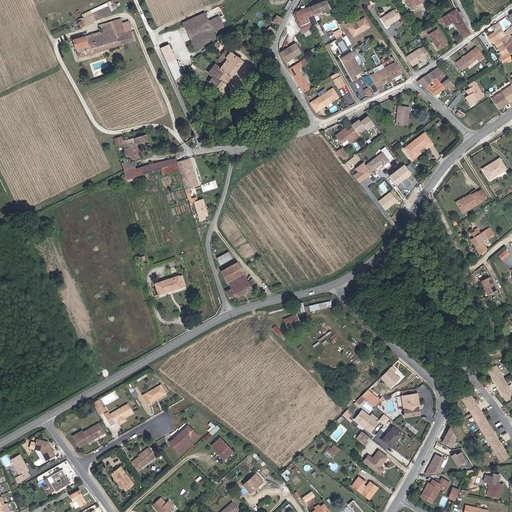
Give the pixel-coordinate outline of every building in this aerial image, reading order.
[(326,17),(333,14),(326,0),(311,6),(314,13),(315,15),(321,13),(322,15),(325,14),(326,17)] [(402,0),(410,9),(421,0),(402,0)] [(84,15),(85,18),(94,15),(97,22),(111,16),(109,9),(107,4),(84,15)] [(314,16),(315,15),(314,13),(311,6),(294,13),(304,33),(313,28),(312,27),(308,19),(314,16)] [(452,24),(454,28),(462,41),(471,34),(455,10),(442,18),(444,21),(448,27),(449,26),(452,24)] [(387,16),(381,20),(386,27),(399,19),(394,11),(387,16)] [(511,14),(503,19),(501,20),(510,33),(511,31),(511,14)] [(97,22),(94,15),(85,18),(80,20),(83,28),(97,22)] [(211,33),(213,32),(210,23),(207,24),(203,16),(181,26),(193,52),(205,46),(213,38),(211,33)] [(319,25),(314,16),(308,19),(312,27),(313,28),(319,25)] [(274,26),(278,20),(273,17),(270,23),(274,26)] [(346,25),(355,38),(362,34),(361,31),(369,26),(364,18),(356,23),(354,20),(346,25)] [(217,19),(210,23),(213,32),(221,29),(217,19)] [(119,23),(113,25),(116,36),(132,32),(129,22),(120,25),(119,23)] [(101,33),(73,41),(78,58),(134,43),(132,32),(116,36),(113,25),(100,28),(101,33)] [(269,36),(271,31),(265,27),(262,32),(268,36),(269,36)] [(340,28),(333,32),(336,37),(343,33),(340,28)] [(426,28),(420,32),(424,38),(427,36),(424,32),(428,30),(426,28)] [(486,38),(492,46),(495,50),(502,42),(499,37),(496,39),(488,29),(482,33),(486,38)] [(431,44),(436,51),(446,45),(436,30),(428,35),(433,43),(431,44)] [(499,37),(502,42),(509,36),(505,31),(499,37)] [(511,40),(509,36),(502,42),(495,50),(499,56),(500,57),(503,54),(511,44),(511,40)] [(342,37),(335,40),(338,48),(340,47),(342,51),(347,49),(342,37)] [(485,47),(487,49),(492,46),(486,38),(480,43),(483,48),(485,47)] [(334,41),(328,44),(332,50),(337,47),(334,41)] [(287,62),(303,52),(296,42),(280,52),(287,62)] [(503,62),(500,57),(499,56),(495,50),(492,46),(487,49),(496,62),(493,65),(495,68),(503,62)] [(406,57),(412,66),(425,56),(419,48),(406,57)] [(463,58),(469,65),(478,58),(480,61),(484,58),(477,48),(463,58)] [(168,50),(159,53),(160,54),(161,57),(173,86),(180,79),(168,50)] [(215,70),(209,78),(211,80),(217,84),(213,89),(217,92),(239,63),(239,62),(239,61),(238,59),(237,58),(236,57),(234,57),(231,57),(228,54),(223,51),(216,61),(220,64),(216,69),(215,70)] [(341,60),(352,77),(357,74),(355,70),(360,68),(351,54),(341,60)] [(463,70),(469,65),(463,58),(457,62),(463,70)] [(291,73),(297,70),(302,67),(299,62),(288,68),(291,73)] [(209,78),(215,70),(212,68),(212,67),(205,75),(209,78)] [(418,83),(426,89),(430,86),(433,84),(441,78),(445,75),(439,68),(423,79),(418,83)] [(373,76),(364,82),(372,95),(376,93),(389,85),(385,77),(382,78),(380,74),(377,69),(371,73),(373,76)] [(389,69),(380,74),(382,78),(385,77),(389,85),(396,81),(389,69)] [(307,88),(297,70),(291,73),(301,91),(307,88)] [(442,84),(446,89),(449,86),(451,88),(455,86),(446,74),(445,75),(441,78),(445,82),(442,84)] [(343,86),(338,77),(331,81),(336,90),(343,86)] [(205,83),(213,89),(217,84),(211,80),(209,78),(205,83)] [(445,82),(441,78),(433,84),(435,87),(433,89),(430,86),(426,89),(430,93),(442,84),(445,82)] [(368,99),(372,96),(372,95),(364,82),(363,80),(359,83),(368,99)] [(472,83),(474,86),(466,92),(470,98),(480,91),(476,85),(477,84),(475,82),(472,83)] [(446,89),(442,84),(430,93),(435,97),(446,89)] [(333,103),(338,99),(333,90),(316,100),(322,109),(325,107),(324,104),(331,101),(333,103)] [(511,97),(506,90),(485,104),(494,115),(500,111),(499,110),(507,104),(508,105),(511,102),(511,97)] [(408,107),(397,107),(396,125),(408,125),(408,107)] [(457,107),(451,112),(455,114),(461,117),(462,114),(458,111),(459,110),(457,107)] [(362,121),(361,119),(353,125),(359,133),(366,128),(368,130),(376,124),(370,115),(362,121)] [(376,126),(368,130),(372,138),(380,134),(376,126)] [(355,140),(350,133),(346,135),(343,136),(341,134),(333,140),(341,150),(355,140)] [(126,140),(124,140),(127,150),(128,149),(131,149),(132,148),(134,148),(134,146),(142,144),(140,136),(137,137),(126,140)] [(112,148),(120,146),(118,142),(118,139),(117,138),(117,137),(115,137),(112,138),(111,138),(110,140),(111,145),(112,148)] [(409,164),(414,160),(412,157),(415,155),(422,150),(424,153),(428,149),(421,139),(401,153),(409,164)] [(127,150),(124,140),(124,141),(123,141),(118,142),(120,146),(124,159),(129,157),(131,157),(137,155),(135,149),(134,148),(132,148),(131,149),(128,149),(127,150)] [(377,155),(379,158),(363,169),(368,176),(378,168),(380,171),(385,167),(388,169),(390,167),(390,163),(382,152),(377,155)] [(333,157),(338,163),(344,159),(339,153),(333,157)] [(499,158),(495,160),(496,162),(489,166),(488,164),(482,168),(488,179),(505,169),(499,158)] [(173,159),(160,163),(162,170),(174,166),(175,166),(173,159)] [(186,162),(175,166),(174,166),(176,173),(183,194),(195,190),(186,162)] [(159,171),(162,170),(160,163),(145,168),(147,174),(155,172),(159,171)] [(121,173),(122,176),(130,173),(128,165),(119,168),(121,172),(121,173)] [(176,173),(174,166),(162,170),(159,171),(161,178),(176,173)] [(145,168),(130,173),(122,176),(122,177),(123,180),(124,181),(132,179),(134,178),(143,176),(145,175),(146,175),(147,174),(145,168)] [(133,183),(132,179),(124,181),(123,180),(122,177),(118,179),(121,187),(133,183)] [(487,197),(481,188),(477,191),(482,200),(487,197)] [(458,206),(462,213),(482,200),(477,191),(475,189),(471,192),(472,194),(465,198),(464,196),(458,200),(460,204),(458,206)] [(379,199),(385,209),(399,202),(393,191),(379,199)] [(200,221),(211,217),(204,198),(194,202),(200,221)] [(472,237),(480,251),(486,248),(482,241),(493,233),(489,226),(478,233),(476,230),(479,228),(477,226),(474,228),(476,229),(472,232),(474,235),(472,237)] [(504,250),(498,256),(501,259),(507,254),(504,250)] [(223,255),(214,258),(215,263),(225,260),(223,255)] [(218,274),(221,281),(237,273),(233,266),(218,274)] [(223,285),(239,277),(237,273),(221,281),(223,285)] [(498,289),(491,275),(481,280),(488,294),(498,289)] [(239,277),(223,285),(228,293),(222,296),(226,303),(251,289),(253,288),(251,284),(247,286),(246,284),(244,285),(239,277)] [(149,289),(153,300),(178,292),(175,281),(149,289)] [(303,302),(298,303),(300,313),(326,307),(331,306),(330,301),(308,306),(304,307),(303,302)] [(284,319),(287,326),(297,322),(294,315),(284,319)] [(388,374),(381,380),(390,390),(399,381),(394,376),(396,374),(392,370),(390,371),(393,375),(391,377),(388,374)] [(501,370),(493,374),(501,389),(510,404),(511,402),(511,391),(509,385),(501,370)] [(161,387),(143,397),(147,405),(165,395),(161,387)] [(103,403),(108,402),(107,398),(111,397),(110,394),(101,397),(103,403)] [(474,415),(484,433),(494,450),(502,465),(510,461),(501,445),(491,429),(482,411),(472,394),(465,398),(474,415)] [(366,395),(361,400),(369,406),(374,410),(380,406),(383,403),(380,401),(378,404),(366,395)] [(416,412),(419,411),(421,411),(421,406),(419,406),(416,406),(415,398),(396,400),(398,410),(403,410),(404,421),(417,419),(416,412)] [(95,402),(90,405),(94,413),(99,410),(95,402)] [(116,426),(123,422),(122,420),(130,415),(125,407),(107,418),(105,415),(102,417),(109,428),(115,424),(116,426)] [(377,425),(360,412),(353,421),(370,435),(377,425)] [(456,436),(449,426),(441,441),(451,446),(456,436)] [(80,435),(72,440),(78,451),(102,437),(97,428),(81,436),(80,435)] [(176,445),(173,440),(169,444),(178,455),(198,440),(188,429),(182,434),(185,438),(176,445)] [(399,438),(391,431),(381,444),(389,450),(399,438)] [(182,434),(173,440),(176,445),(185,438),(182,434)] [(368,439),(362,435),(356,442),(364,448),(367,445),(365,443),(368,439)] [(220,442),(213,448),(224,462),(232,455),(220,442)] [(46,446),(35,443),(32,453),(39,455),(45,465),(54,460),(46,446)] [(136,458),(138,460),(148,453),(147,451),(136,458)] [(467,460),(460,451),(455,452),(450,455),(457,467),(467,460)] [(148,453),(138,460),(129,466),(135,475),(144,469),(143,468),(153,461),(148,453)] [(385,459),(378,453),(372,461),(367,467),(379,477),(383,472),(379,468),(385,459)] [(445,458),(435,454),(424,474),(441,473),(443,468),(440,466),(445,458)] [(363,464),(367,467),(372,461),(368,458),(363,464)] [(27,475),(18,459),(9,464),(18,480),(14,482),(17,487),(22,484),(19,479),(27,475)] [(111,478),(118,488),(124,495),(131,489),(119,472),(111,478)] [(62,473),(49,480),(53,486),(49,488),(53,496),(70,487),(62,473)] [(242,489),(249,497),(262,485),(254,477),(242,489)] [(366,482),(360,477),(352,487),(362,494),(370,500),(379,488),(371,482),(367,488),(364,485),(366,482)] [(493,481),(486,479),(484,485),(488,486),(487,491),(488,491),(486,499),(499,502),(501,494),(503,488),(498,487),(499,479),(493,477),(493,481)] [(116,489),(118,488),(111,478),(109,479),(116,489)] [(448,484),(442,481),(439,486),(432,482),(430,487),(427,485),(419,500),(429,505),(436,493),(441,495),(448,484)] [(459,496),(453,494),(449,503),(455,505),(459,496)] [(78,495),(68,500),(74,511),(84,506),(78,495)] [(312,496),(304,502),(306,506),(315,500),(312,496)] [(11,511),(7,502),(5,503),(0,505),(0,511),(11,511)] [(158,511),(167,511),(171,508),(166,503),(161,507),(157,502),(150,507),(153,511),(157,511),(158,511)] [(361,511),(351,502),(346,506),(351,511),(361,511)]
